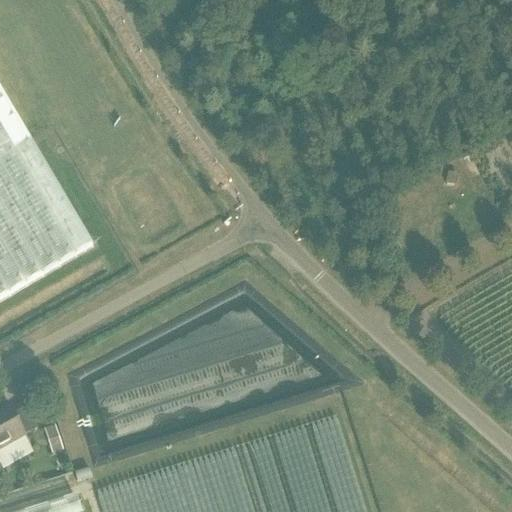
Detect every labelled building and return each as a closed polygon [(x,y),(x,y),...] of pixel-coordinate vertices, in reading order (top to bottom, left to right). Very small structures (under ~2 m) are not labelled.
[(0,302),(91,248),(0,93),(0,302)] [(453,188),(455,176),(448,174),(446,186),(453,188)] [(0,453),(24,440),(8,411),(0,415),(0,453)] [(63,453),(55,428),(44,431),(52,456),(63,453)] [(79,511),(76,499),(32,511),(79,511)]
